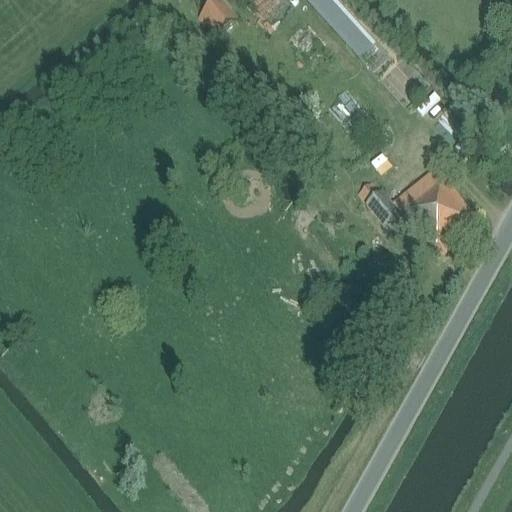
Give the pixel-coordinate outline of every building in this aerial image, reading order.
[(238,20),(221,0),(219,0),(197,18),(214,39),(238,20)] [(364,172),(348,192),(357,199),(373,179),(364,172)] [(436,253),(477,221),(444,178),(413,202),(417,207),(406,215),(436,253)] [(382,194),(366,207),(406,256),(422,243),(382,194)] [(202,275),(192,285),(200,295),(211,285),(202,275)]
